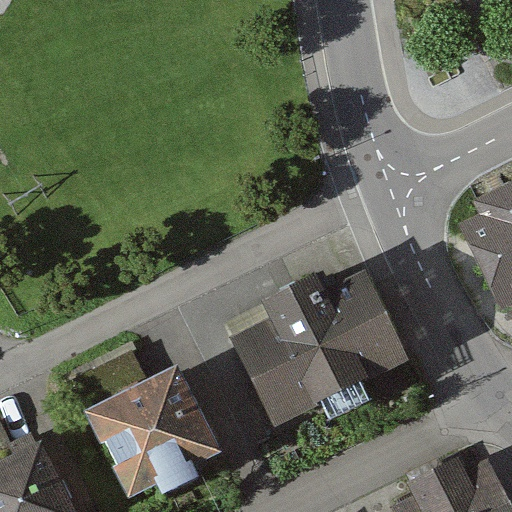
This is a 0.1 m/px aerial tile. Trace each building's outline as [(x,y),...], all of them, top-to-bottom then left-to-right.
[(511,307),(511,212),(467,234),(505,311),(511,307)] [(410,363),(368,282),(330,301),(320,283),(266,311),(277,332),(238,352),(279,431),(410,363)] [(222,459),(178,374),(87,421),(131,505),(222,459)] [(77,511),(43,445),(0,466),(0,511),(77,511)] [(511,511),(511,508),(491,469),(408,511),(511,511)]
